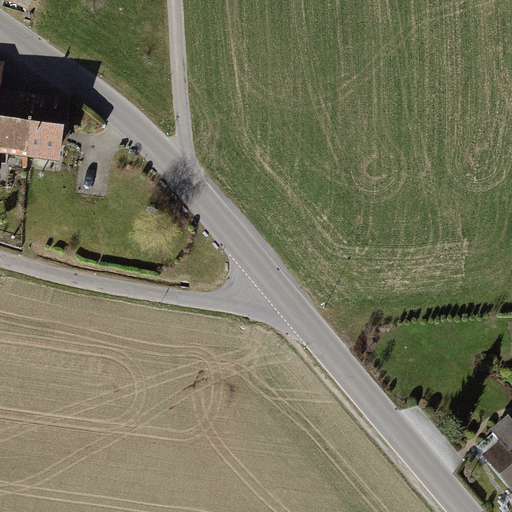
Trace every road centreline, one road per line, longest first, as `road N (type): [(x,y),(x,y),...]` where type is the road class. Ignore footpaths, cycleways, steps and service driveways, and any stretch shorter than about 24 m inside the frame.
road 1 (residential): [(285,295),(240,310),(0,258)]
road 2 (tertiary): [(466,511),(285,295)]
road 3 (tertiary): [(184,177),(128,122),(0,27)]
road 4 (unclassified): [(176,0),(184,177)]
road 5 (tertiary): [(285,295),(184,177)]
